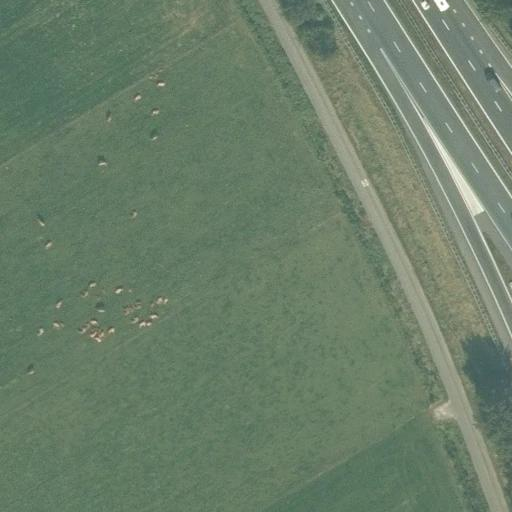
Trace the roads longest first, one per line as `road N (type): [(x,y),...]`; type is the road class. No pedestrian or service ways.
road 1 (unclassified): [(511,507),(370,170),(278,0)]
road 2 (motorway): [(390,39),(511,319)]
road 3 (motorway): [(390,39),(511,222)]
